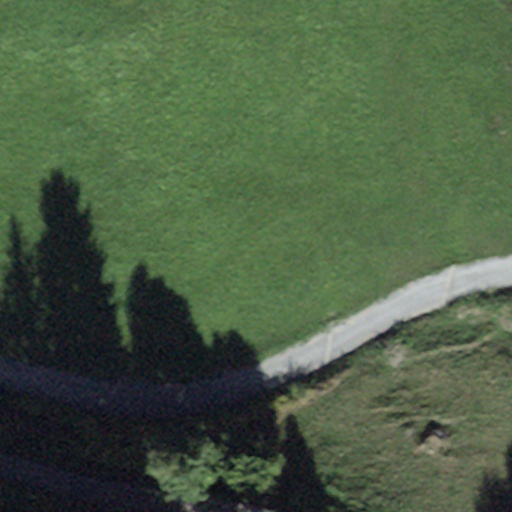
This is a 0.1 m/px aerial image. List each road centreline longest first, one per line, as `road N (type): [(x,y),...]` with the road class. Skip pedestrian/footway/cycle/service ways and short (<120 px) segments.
road 1 (track): [(511,275),(354,326),(222,391),(97,394),(0,374)]
road 2 (track): [(0,462),(206,511)]
